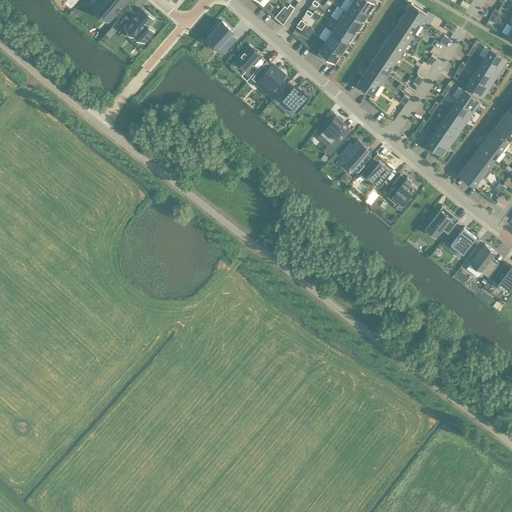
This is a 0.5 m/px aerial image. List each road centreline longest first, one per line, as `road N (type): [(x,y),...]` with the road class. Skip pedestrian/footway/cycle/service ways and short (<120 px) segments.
road 1 (unclassified): [(511,445),(0,43)]
road 2 (residential): [(511,238),(231,0)]
